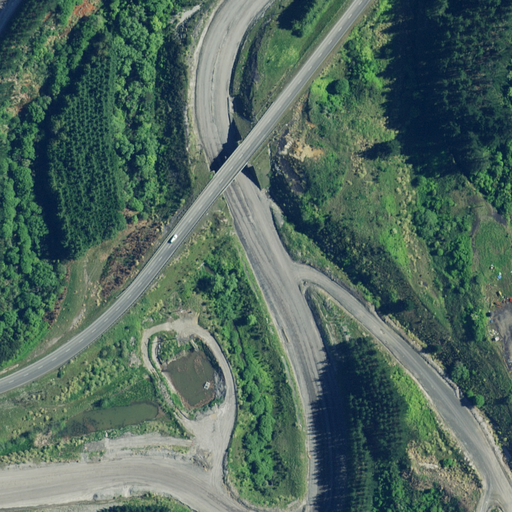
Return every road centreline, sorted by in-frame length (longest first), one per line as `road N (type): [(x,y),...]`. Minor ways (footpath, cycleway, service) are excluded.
road 1 (tertiary): [(0,385),(63,352),(115,310),(362,0)]
road 2 (tertiary): [(321,511),(328,477),(321,414),(274,271)]
road 3 (tertiary): [(229,511),(168,481),(143,478),(0,488)]
road 4 (tertiary): [(274,271),(236,202),(214,123)]
road 5 (tertiary): [(214,123),(252,197),(274,271)]
road 6 (tertiary): [(214,123),(216,49),(250,0)]
